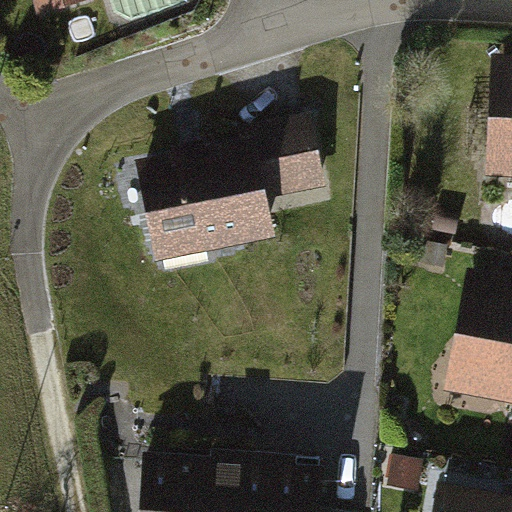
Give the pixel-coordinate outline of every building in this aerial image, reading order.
[(38,0),(46,23),(100,6),(98,0),(38,0)] [(511,59),(499,59),(495,181),(511,182),(511,59)] [(247,144),(143,166),(164,264),(284,238),(277,207),(338,194),(321,114),(244,131),(247,144)] [(511,277),(473,272),(454,396),(511,404),(511,277)] [(436,463),(399,457),(394,490),(431,496),(436,463)] [(316,511),(319,470),(156,460),(152,511),(316,511)] [(511,511),(511,493),(445,481),(438,511),(511,511)]
